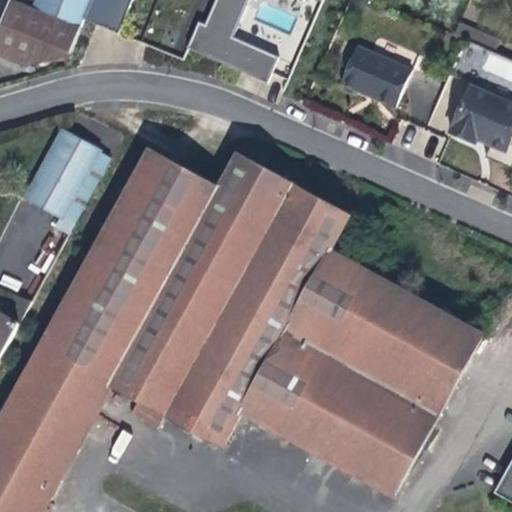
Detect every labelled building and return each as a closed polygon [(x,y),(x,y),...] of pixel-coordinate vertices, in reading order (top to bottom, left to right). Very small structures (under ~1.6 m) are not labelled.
[(70,54),(81,28),(34,9),(11,0),(10,0),(0,25),(0,56),(24,66),(70,54)] [(11,0),(34,9),(37,0),(11,0)] [(85,18),(91,0),(37,0),(34,9),(81,28),(85,18)] [(134,0),(91,0),(85,18),(108,27),(122,32),(134,0)] [(215,0),(207,21),(200,19),(189,44),(240,67),(267,79),(277,56),(231,35),(246,0),(215,0)] [(465,39),(500,54),(502,48),(499,47),(501,41),(459,22),(454,35),(465,39)] [(394,108),(410,72),(357,47),(340,84),(356,91),(356,89),(373,96),(372,98),(394,108)] [(477,74),(511,89),(511,61),(488,50),(477,74)] [(511,104),(471,87),(450,132),(474,142),(476,138),(491,144),(485,157),(511,168),(511,104)] [(356,89),(356,91),(372,98),(373,96),(356,89)] [(61,216),(97,151),(62,131),(27,196),(61,216)] [(394,499),(483,337),(332,253),(351,219),(237,156),(218,188),(151,151),(0,424),(0,511),(43,511),(111,389),(222,450),(243,414),(394,499)] [(75,224),(111,159),(97,151),(61,216),(75,224)] [(0,360),(32,302),(19,297),(8,317),(0,313),(0,360)] [(511,511),(511,455),(494,492),(511,500),(511,511)]
